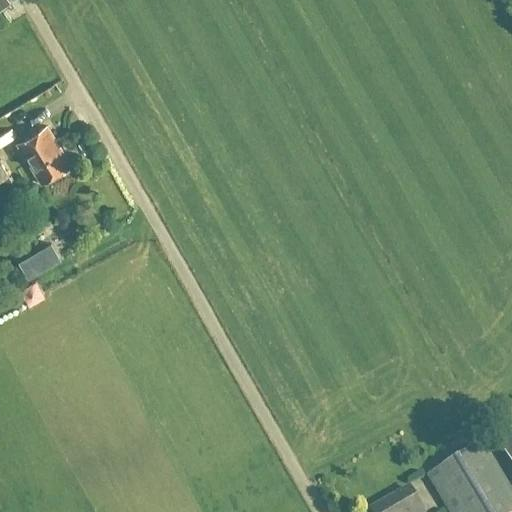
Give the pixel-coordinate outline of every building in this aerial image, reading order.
[(6,0),(0,0),(0,11),(10,5),(6,0)] [(40,185),(70,167),(46,128),(16,146),(40,185)] [(0,201),(16,192),(0,164),(0,201)] [(64,263),(69,275),(84,270),(79,258),(64,263)] [(511,467),(511,440),(500,448),(511,467)] [(511,511),(511,494),(483,446),(428,478),(448,511),(511,511)] [(421,511),(409,490),(371,511),(421,511)]
